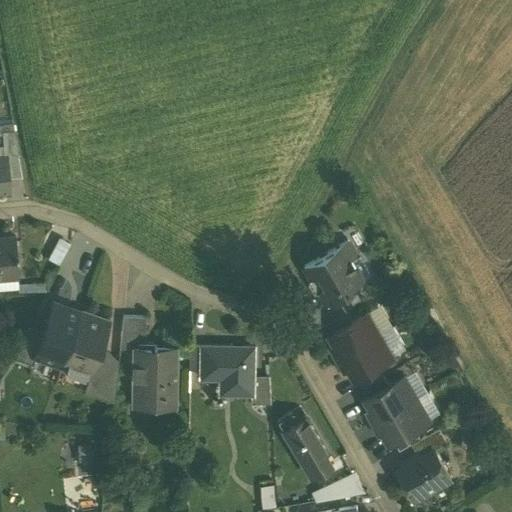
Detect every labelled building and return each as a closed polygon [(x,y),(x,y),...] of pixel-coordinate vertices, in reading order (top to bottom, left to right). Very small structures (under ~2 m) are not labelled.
[(14,129),(2,130),(4,156),(5,156),(17,155),(14,129)] [(4,156),(0,156),(0,191),(9,191),(5,156),(4,156)] [(15,235),(0,235),(0,276),(18,275),(15,235)] [(59,264),(70,241),(59,235),(47,258),(59,264)] [(347,239),(303,265),(324,302),(325,303),(337,297),(363,281),(350,258),(356,254),(347,239)] [(337,297),(325,303),(324,302),(309,311),(317,326),(325,322),(344,310),(337,297)] [(62,363),(80,310),(53,301),(44,330),(35,354),(62,363)] [(110,321),(80,310),(62,363),(91,374),(99,352),(110,321)] [(344,310),(325,322),(331,332),(352,320),(346,310),(344,310)] [(331,332),(326,335),(333,346),(329,348),(335,358),(381,332),(368,311),(352,320),(331,332)] [(145,314),(122,314),(119,346),(131,346),(131,345),(145,345),(145,314)] [(35,354),(44,330),(28,324),(11,355),(33,362),(35,354)] [(381,332),(335,358),(341,369),(345,367),(351,378),(377,363),(393,354),(381,332)] [(145,345),(131,345),(131,346),(131,398),(164,399),(164,393),(176,393),(177,345),(153,344),(153,345),(145,345)] [(201,345),(189,345),(188,369),(200,369),(201,345)] [(252,346),(201,345),(200,369),(200,376),(232,377),(232,392),(250,392),(251,392),(252,374),(252,346)] [(117,359),(99,352),(91,374),(115,382),(117,359)] [(377,363),(356,375),(362,386),(383,374),(377,363)] [(268,375),(252,374),(251,392),(250,392),(250,402),(270,402),(268,375)] [(383,374),(362,386),(368,396),(389,384),(383,374)] [(368,396),(363,399),(370,410),(366,412),(372,423),(417,397),(405,375),(389,384),(368,396)] [(417,397),(372,423),(378,433),(382,431),(388,442),(414,427),(430,418),(417,397)] [(291,410),(278,419),(283,428),(297,419),(291,410)] [(297,419),(283,428),(311,474),(329,463),(318,444),(322,441),(305,414),(297,419)] [(414,427),(394,439),(400,449),(412,442),(420,438),(414,427)] [(420,438),(412,442),(418,453),(419,452),(421,456),(435,448),(435,449),(448,441),(440,427),(420,438)] [(84,457),(100,457),(100,442),(73,443),(73,457),(62,457),(63,467),(84,467),(84,457)] [(435,448),(421,456),(419,452),(418,453),(408,459),(410,462),(398,469),(415,498),(452,477),(435,449),(435,448)] [(366,491),(354,470),(311,490),(315,500),(366,491)] [(263,484),(264,504),(274,503),(274,484),(263,484)]
